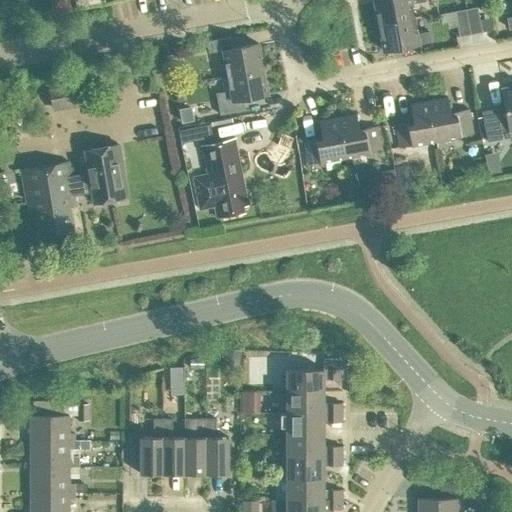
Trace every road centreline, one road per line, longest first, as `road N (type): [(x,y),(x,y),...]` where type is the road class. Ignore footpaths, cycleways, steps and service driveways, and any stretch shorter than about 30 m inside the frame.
road 1 (tertiary): [(0,360),(300,293),(357,312),(438,397)]
road 2 (residential): [(280,1),(294,71),(310,84),(511,47)]
road 3 (residential): [(0,52),(280,1)]
